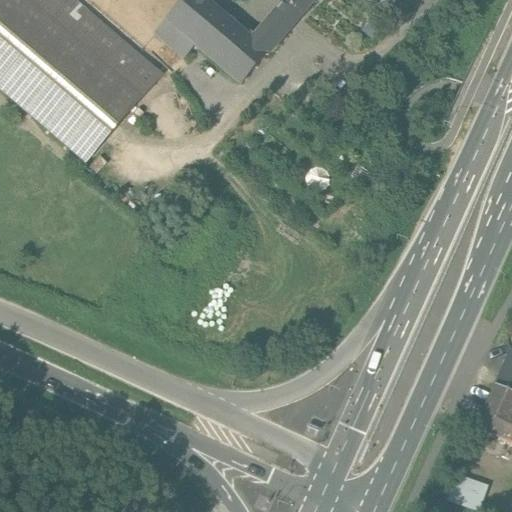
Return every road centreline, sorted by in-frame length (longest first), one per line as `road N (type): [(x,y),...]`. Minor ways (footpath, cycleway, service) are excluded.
road 1 (primary): [(379,505),(511,208)]
road 2 (primary): [(511,78),(406,311)]
road 3 (motorway): [(406,311),(375,321),(343,358),(285,393),(242,402),(187,396)]
road 4 (motorway): [(187,396),(0,314)]
road 5 (motorway): [(0,353),(177,435)]
road 6 (primary): [(406,311),(335,466)]
road 7 (motorway): [(335,466),(187,396)]
road 8 (motorway): [(177,435),(321,500)]
